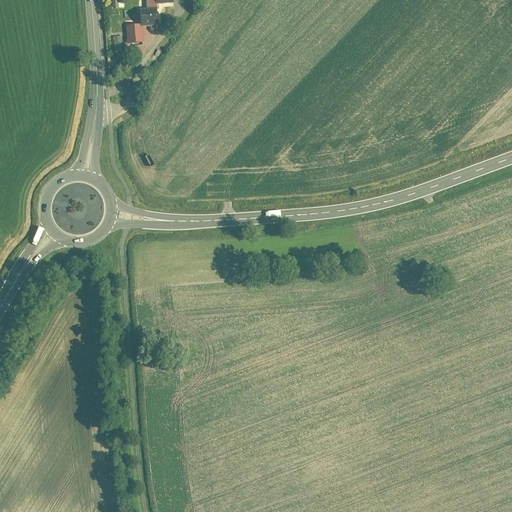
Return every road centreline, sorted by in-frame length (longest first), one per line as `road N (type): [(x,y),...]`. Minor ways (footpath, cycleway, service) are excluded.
road 1 (secondary): [(511,160),(371,207),(320,214),(175,222),(110,214)]
road 2 (residential): [(95,113),(115,112),(128,99),(156,41),(191,0)]
